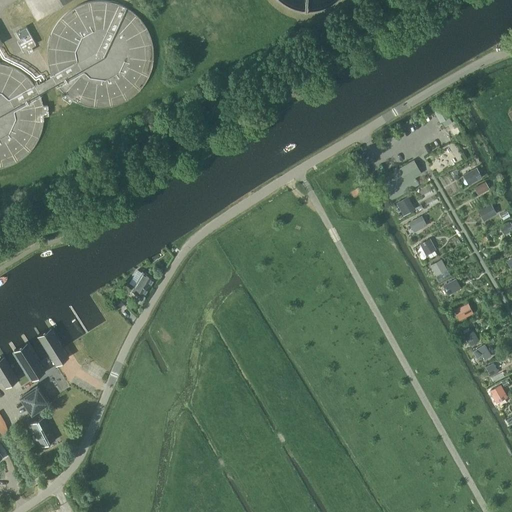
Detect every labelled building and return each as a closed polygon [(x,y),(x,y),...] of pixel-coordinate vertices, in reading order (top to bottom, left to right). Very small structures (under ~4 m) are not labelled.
[(48,42),(47,46),(46,49),(46,55),(46,62),(47,68),(49,74),(52,79),(55,86),(59,91),(64,95),(69,99),(73,102),(80,105),(87,107),(93,108),(99,109),(106,109),(112,107),(118,105),(124,103),(130,99),(135,95),(140,91),(144,86),(147,80),(150,74),(152,68),(153,62),(153,55),(153,49),(152,43),(150,36),(147,31),(144,25),(140,20),(135,15),(130,11),(125,8),(119,5),(112,3),(106,2),(100,2),(93,2),(87,3),(81,5),(75,8),(69,11),(64,15),(59,20),(55,25),(52,30),(49,36),(48,42)] [(20,38),(17,40),(23,51),(27,49),(30,52),(33,50),(31,47),(36,44),(26,26),(16,32),(20,38)] [(41,127),(42,122),(42,120),(42,114),(41,107),(39,101),(37,95),(34,90),(30,84),(26,79),(21,75),(15,72),(10,69),(7,68),(3,67),(0,65),(0,169),(5,169),(11,166),(17,163),(22,159),(27,155),(31,150),(35,145),(38,139),(40,133),(41,127)] [(441,122),(449,117),(442,104),(434,109),(441,122)] [(421,173),(415,163),(414,161),(399,170),(397,167),(394,169),(395,172),(379,181),(391,200),(419,184),(415,176),(421,173)] [(476,167),(466,173),(471,183),(482,177),(476,167)] [(485,182),(476,187),(480,193),(489,188),(485,182)] [(362,192),(358,186),(350,191),(354,197),(362,192)] [(408,197),(399,202),(404,212),(414,206),(408,197)] [(491,204),(481,210),(485,219),(495,213),(491,204)] [(422,216),(409,223),(413,229),(420,225),(422,227),(426,225),(422,216)] [(511,226),(510,222),(503,226),(507,232),(511,229),(511,226)] [(429,239),(420,244),(426,254),(435,249),(429,239)] [(441,259),(430,265),(434,273),(445,267),(441,259)] [(134,286),(131,291),(142,298),(145,292),(146,293),(155,278),(143,271),(134,286)] [(452,281),(443,285),(448,294),(457,289),(452,281)] [(123,303),(115,295),(109,300),(117,308),(123,303)] [(464,305),(454,310),(459,319),(469,314),(464,305)] [(50,327),(38,335),(51,356),(56,364),(69,357),(50,327)] [(468,328),(463,331),(464,333),(463,333),(470,345),(478,340),(471,329),(470,330),(468,328)] [(14,350),(32,379),(45,371),(26,342),(14,350)] [(485,344),(474,351),(478,358),(483,355),(485,359),(491,355),(485,344)] [(0,374),(2,373),(8,384),(16,379),(10,368),(3,357),(0,359),(0,374)] [(494,363),(486,367),(491,376),(499,372),(494,363)] [(501,385),(490,390),(495,399),(506,393),(501,385)] [(36,386),(21,396),(32,412),(47,401),(36,386)] [(30,423),(42,446),(55,440),(43,417),(30,423)]
